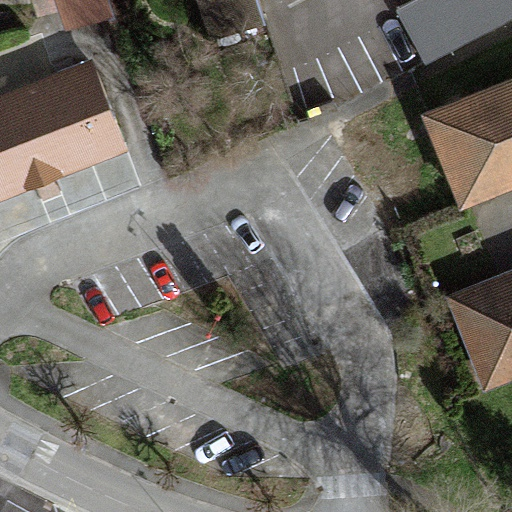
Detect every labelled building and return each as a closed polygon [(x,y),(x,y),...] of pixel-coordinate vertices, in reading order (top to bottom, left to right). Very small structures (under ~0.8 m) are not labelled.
[(113,7),(110,0),(64,0),(72,21),(82,18),(113,7)] [(201,0),(211,32),(261,13),(257,0),(201,0)] [(84,63),(0,95),(0,113),(97,75),(94,67),(84,63)] [(511,74),(424,110),(460,199),(511,178),(511,74)] [(97,75),(0,113),(0,188),(123,141),(97,75)] [(511,275),(458,297),(488,372),(511,362),(511,275)] [(412,331),(433,385),(444,380),(423,326),(412,331)]
